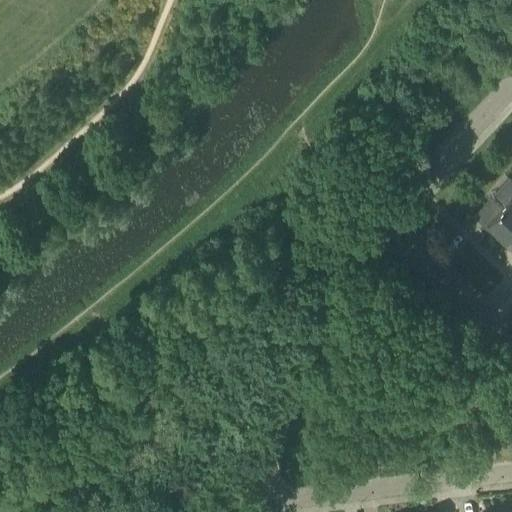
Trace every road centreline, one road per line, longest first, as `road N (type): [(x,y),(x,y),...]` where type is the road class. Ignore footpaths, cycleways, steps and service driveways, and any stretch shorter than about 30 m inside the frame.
road 1 (unclassified): [(267,501),(272,410),(312,312),(382,227)]
road 2 (residential): [(267,501),(511,475)]
road 3 (unclassified): [(382,227),(511,91)]
road 4 (residential): [(511,339),(382,227)]
